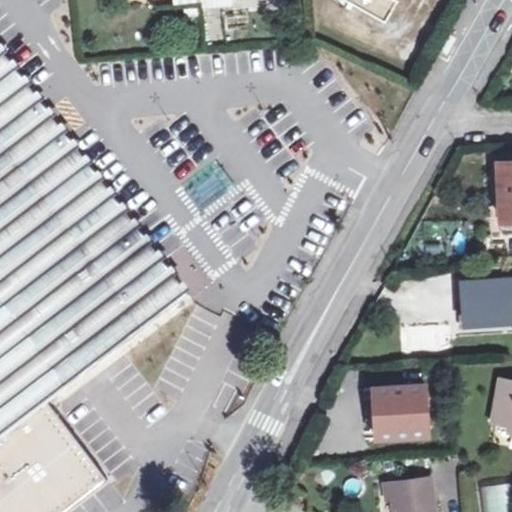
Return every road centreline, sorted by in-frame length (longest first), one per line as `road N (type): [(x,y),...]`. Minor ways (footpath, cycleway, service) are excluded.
road 1 (tertiary): [(224,502),(428,127)]
road 2 (tertiary): [(428,127),(503,0)]
